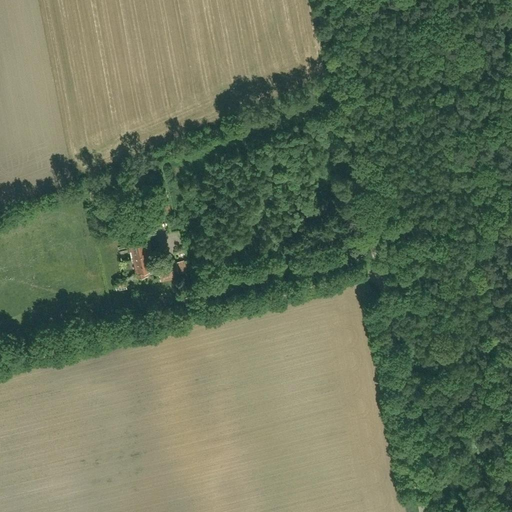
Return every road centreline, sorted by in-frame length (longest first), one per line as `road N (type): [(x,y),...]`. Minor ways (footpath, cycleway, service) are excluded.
road 1 (residential): [(425,511),(333,0)]
road 2 (track): [(381,273),(0,367)]
